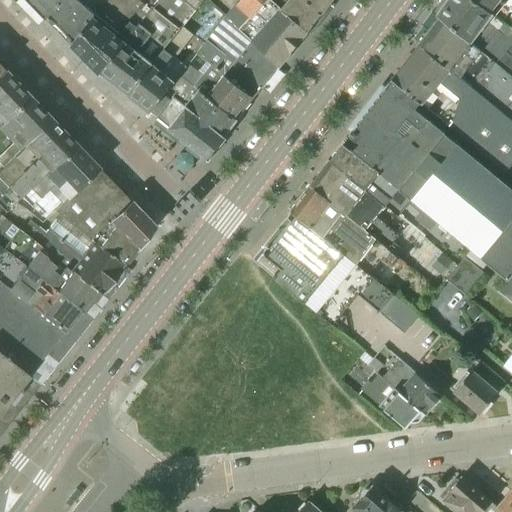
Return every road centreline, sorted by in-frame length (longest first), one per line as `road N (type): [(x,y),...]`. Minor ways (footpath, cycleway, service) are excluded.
road 1 (tertiary): [(79,404),(390,0)]
road 2 (residential): [(179,490),(511,441)]
road 3 (residential): [(179,490),(79,404)]
road 4 (tertiary): [(5,511),(53,459),(79,404)]
road 5 (tertiary): [(79,404),(32,445),(0,498)]
